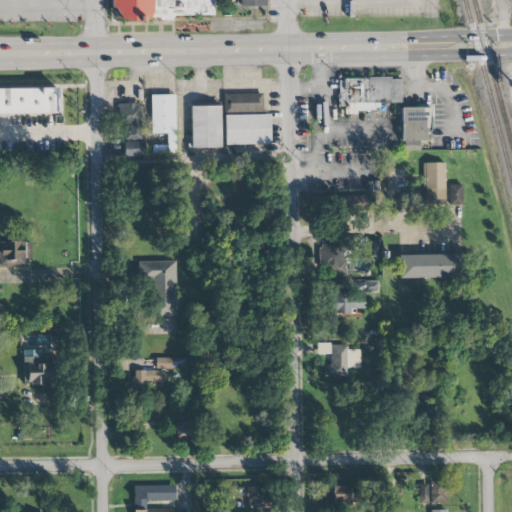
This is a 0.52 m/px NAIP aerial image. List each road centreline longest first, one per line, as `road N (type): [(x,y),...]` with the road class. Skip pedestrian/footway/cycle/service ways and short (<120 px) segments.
road 1 (residential): [(0,466),(511,460)]
road 2 (residential): [(294,511),(288,49)]
road 3 (residential): [(94,53),(103,511)]
road 4 (primary): [(0,54),(388,48)]
road 5 (primary): [(388,48),(511,45)]
